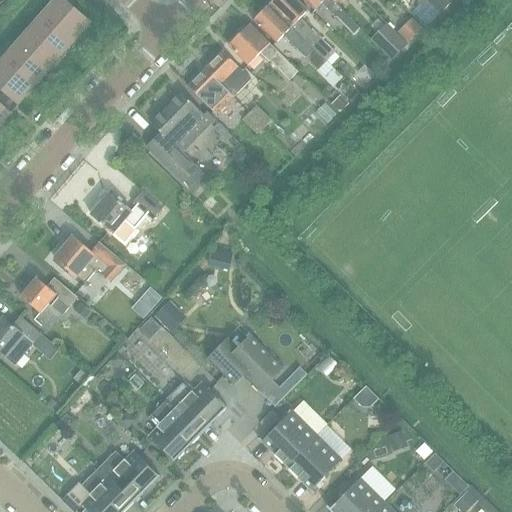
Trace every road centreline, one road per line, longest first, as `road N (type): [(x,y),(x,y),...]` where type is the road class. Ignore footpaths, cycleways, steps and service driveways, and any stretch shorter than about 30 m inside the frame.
road 1 (tertiary): [(0,218),(166,27)]
road 2 (residential): [(274,511),(229,477),(205,485),(179,511)]
